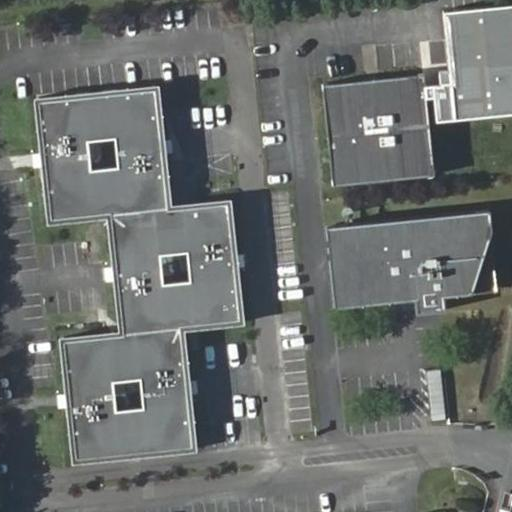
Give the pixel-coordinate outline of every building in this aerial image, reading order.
[(511,1),(442,9),(450,80),(435,82),(439,122),(511,113),(511,1)] [(432,172),(423,75),(322,84),(331,181),(432,172)] [(173,204),(161,92),(160,89),(155,89),(154,84),(41,96),(42,101),(39,101),(36,101),(49,223),(107,217),(118,330),(67,336),(68,343),(61,344),(72,457),(82,456),(83,461),(193,450),(192,443),(196,443),(185,328),(239,323),(238,316),(243,316),(232,201),(226,201),(226,198),(173,204)] [(487,209),(326,224),(333,304),(414,296),(413,289),(441,287),(442,294),(495,289),(487,209)] [(414,296),(415,310),(443,308),(442,294),(441,287),(413,289),(414,296)]
